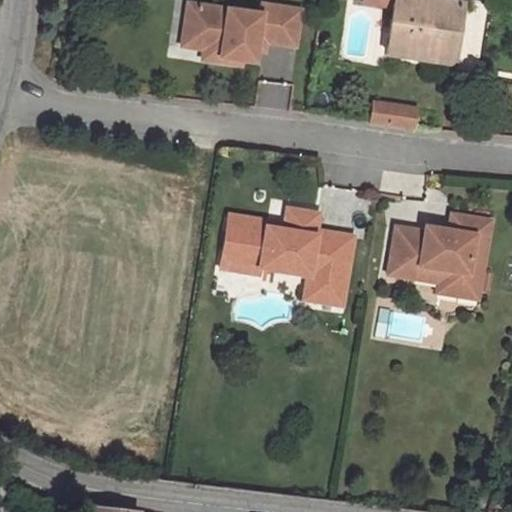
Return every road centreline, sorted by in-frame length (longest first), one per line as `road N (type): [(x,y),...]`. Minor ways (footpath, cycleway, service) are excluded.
road 1 (residential): [(3,92),(511,158)]
road 2 (unclassified): [(283,511),(55,482),(0,451)]
